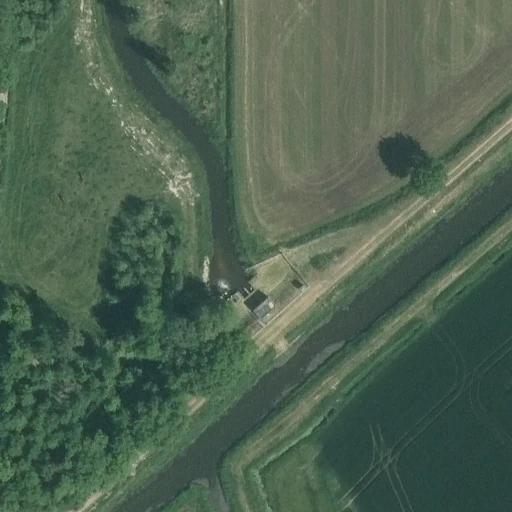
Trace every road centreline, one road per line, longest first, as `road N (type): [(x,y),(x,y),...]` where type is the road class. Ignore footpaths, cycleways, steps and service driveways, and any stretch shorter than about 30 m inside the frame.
road 1 (track): [(74,511),(511,139)]
road 2 (track): [(429,304),(280,429)]
road 3 (track): [(442,341),(429,304),(511,232)]
